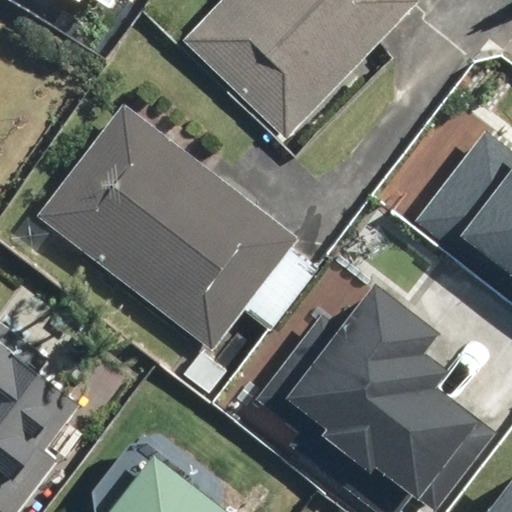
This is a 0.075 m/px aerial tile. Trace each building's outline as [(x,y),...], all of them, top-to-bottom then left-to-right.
[(79,0),(91,0),(105,9),(110,0),(76,0),(79,1),(79,0)] [(418,0),(220,0),(178,44),(283,144),(421,2),(418,0)] [(322,264),(122,106),(35,216),(213,356),(245,315),(268,333),(322,264)] [(511,155),(482,133),(415,225),(511,294),(511,155)] [(408,511),(415,503),(427,511),(447,511),(502,442),(435,391),(448,374),(423,355),(435,340),(371,290),(338,331),(322,319),(258,401),(301,434),(288,451),(366,511),(408,511)] [(0,328),(0,511),(25,511),(63,462),(46,449),(80,405),(39,374),(47,364),(0,328)] [(221,511),(146,456),(104,511),(221,511)] [(511,511),(511,477),(484,511),(511,511)]
